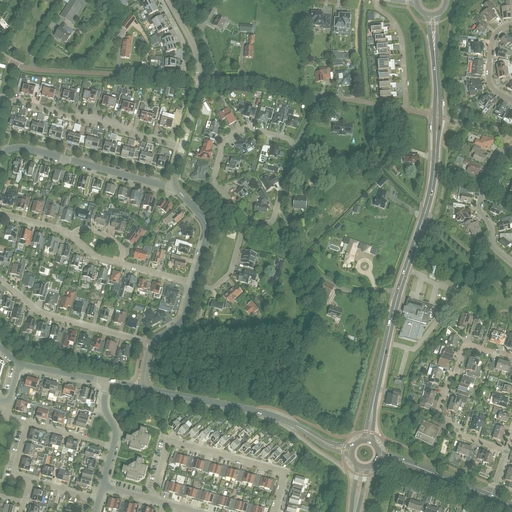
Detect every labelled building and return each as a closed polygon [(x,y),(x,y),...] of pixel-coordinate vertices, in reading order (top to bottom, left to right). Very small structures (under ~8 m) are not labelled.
[(81,6),(71,0),(65,0),(64,1),(68,4),(60,16),(70,23),(81,6)] [(146,10),(155,5),(151,0),(149,0),(146,2),(145,0),(142,0),(138,3),(141,8),(143,6),(146,10)] [(506,8),(502,8),(503,19),(511,18),(510,11),(511,11),(511,0),(506,2),(506,8)] [(487,10),(480,14),(484,20),(487,18),(489,22),(496,18),(491,10),(494,8),(489,1),(483,5),(487,10)] [(204,14),(209,16),(214,7),(210,4),(204,14)] [(148,20),(154,17),(153,14),(158,11),(155,5),(146,10),(148,14),(145,15),(148,20)] [(322,14),(319,14),(312,13),(312,16),(311,16),(310,16),(309,23),(314,23),(314,26),(327,26),(327,29),(330,29),(330,18),(325,17),(322,16),(322,14)] [(335,17),(334,33),(339,33),(342,33),(348,33),(348,29),(349,29),(349,24),(350,18),(351,18),(351,15),(348,15),(343,15),(340,15),(339,16),(339,17),(335,17)] [(155,28),(164,23),(161,17),(156,20),(154,17),(148,20),(151,26),(153,24),(155,28)] [(221,30),(225,21),(218,17),(213,25),(221,30)] [(484,22),(478,18),(476,17),(473,20),(477,23),(475,26),(477,27),(474,31),(477,33),(476,33),(477,34),(477,33),(479,35),(480,34),(481,33),(483,35),(484,35),(487,30),(487,29),(482,26),(484,22)] [(131,25),(127,21),(122,27),(126,30),(131,25)] [(158,38),(164,35),(162,32),(168,29),(164,23),(155,28),(157,32),(155,33),(158,38)] [(373,28),(371,28),(371,33),(373,33),(373,37),(385,37),(385,36),(384,36),(384,31),(381,31),(381,28),(381,24),(383,23),(373,24),(373,28)] [(66,42),(71,35),(65,31),(67,27),(63,24),(60,28),(54,36),(58,39),(59,37),(61,38),(61,39),(66,42)] [(252,25),(240,24),(239,31),(252,32),(252,31),(255,31),(256,24),(253,24),(252,25)] [(164,47),(174,44),(172,37),(166,39),(164,35),(158,38),(159,41),(160,44),(163,43),(164,47)] [(252,58),(254,37),(250,36),(249,45),(250,45),(249,47),(245,47),(245,57),(252,58)] [(130,54),(131,42),(132,38),(126,37),(126,41),(123,41),(122,54),(123,54),(122,58),(128,58),(129,54),(130,54)] [(385,37),(373,37),(373,38),(375,38),(375,42),(377,42),(377,46),(376,46),(388,45),(388,40),(386,40),(385,37)] [(509,39),(508,39),(506,37),(500,40),(505,47),(508,45),(509,47),(511,44),(511,40),(511,37),(509,38),(509,39)] [(481,55),(481,52),(482,52),(483,44),(475,43),(476,40),(468,39),(467,45),(467,47),(468,47),(468,54),(474,54),(481,55)] [(163,57),(170,58),(171,52),(176,50),(174,44),(164,47),(165,51),(163,52),(163,54),(163,57)] [(388,45),(376,46),(377,51),(379,51),(379,55),(390,54),(389,48),(387,49),(387,46),(388,46),(388,45)] [(499,51),(497,57),(505,59),(506,55),(511,56),(511,52),(506,50),(506,52),(499,51)] [(170,61),(170,58),(163,57),(155,57),(151,56),(151,60),(163,61),(163,67),(165,67),(169,67),(169,69),(172,69),(172,68),(176,68),(176,61),(170,61)] [(380,61),(378,62),(378,66),(388,66),(388,62),(390,62),(390,56),(379,57),(380,61)] [(472,68),(482,69),(483,62),(478,61),(478,58),(469,57),(468,62),(473,62),(472,68)] [(508,70),(508,67),(509,67),(508,64),(509,61),(503,60),(503,65),(496,66),(497,72),(508,70)] [(388,66),(378,66),(378,71),(380,71),(381,75),(379,75),(391,74),(391,69),(389,69),(388,66)] [(316,79),(316,82),(326,82),(325,79),(330,78),(329,68),(321,68),(321,72),(316,73),(316,75),(315,76),(315,77),(315,78),(316,79)] [(482,76),(482,69),(472,68),(471,73),(467,73),(466,77),(470,78),(477,78),(477,75),(482,76)] [(510,74),(509,74),(508,70),(497,72),(498,78),(504,77),(506,81),(511,79),(510,76),(510,74)] [(336,73),(337,83),(343,82),(343,86),(350,85),(350,82),(351,81),(351,80),(351,79),(350,79),(350,78),(349,75),(344,76),(343,72),(336,73)] [(391,74),(379,75),(379,80),(381,80),(381,84),(379,84),(392,83),(392,78),(389,78),(389,75),(391,75),(391,74)] [(27,96),(30,85),(26,84),(27,80),(22,79),(20,87),(23,87),(21,93),(26,95),(27,96)] [(474,81),(465,82),(466,86),(469,85),(470,95),(477,94),(476,91),(482,90),(481,83),(475,84),(474,81)] [(30,83),(30,85),(27,96),(28,96),(28,95),(33,97),(34,91),(37,91),(39,85),(30,83)] [(392,83),(379,84),(380,89),(382,89),(382,93),(380,93),(393,92),(392,87),(390,87),(390,84),(392,84),(392,83)] [(47,99),(50,88),(47,87),(47,85),(42,84),(40,90),(43,90),(42,96),(46,98),(47,99)] [(58,94),(59,88),(60,85),(57,85),(56,88),(54,87),(53,89),(50,88),(47,99),(48,99),(48,98),(53,100),(55,94),(58,94)] [(68,102),(70,91),(67,90),(68,86),(63,85),(61,93),(64,93),(62,99),(67,101),(66,101),(68,102)] [(78,97),(80,89),(81,86),(78,85),(77,88),(75,88),(75,90),(71,89),(70,91),(68,102),(69,102),(69,101),(73,103),(75,97),(78,97)] [(88,102),(91,92),(88,91),(88,88),(83,87),(81,93),(84,94),(83,100),(87,101),(87,102),(88,102)] [(91,92),(88,102),(89,103),(90,102),(94,103),(96,97),(99,98),(101,92),(95,90),(95,92),(91,92)] [(108,108),(111,97),(107,96),(108,92),(103,90),(101,98),(104,99),(102,105),(107,106),(107,107),(108,108)] [(393,92),(380,93),(380,98),(382,98),(383,101),(393,103),(393,96),(391,96),(390,93),(393,93),(393,92)] [(118,103),(120,97),(120,95),(112,93),(111,97),(108,108),(109,108),(109,107),(114,108),(115,102),(118,103)] [(483,96),(478,102),(481,105),(482,104),(485,106),(484,107),(486,109),(488,110),(494,104),(491,102),(494,99),(491,96),(490,97),(489,96),(489,95),(488,94),(484,98),(483,96)] [(126,101),(127,99),(127,97),(122,96),(120,105),(122,106),(121,110),(126,112),(127,113),(130,102),(126,101)] [(130,102),(127,113),(128,113),(128,112),(133,114),(135,108),(137,108),(139,102),(134,101),(133,103),(130,102)] [(498,116),(500,117),(502,119),(506,113),(503,111),(507,105),(500,101),(497,107),(495,107),(493,110),(499,113),(497,115),(498,116)] [(145,123),(148,112),(145,111),(145,107),(144,107),(144,105),(141,104),(138,114),(141,115),(140,121),(144,122),(144,123),(145,123)] [(237,108),(238,109),(238,110),(238,112),(243,114),(243,115),(245,116),(245,117),(249,118),(250,115),(254,116),(256,110),(251,109),(252,106),(246,104),(245,107),(242,106),(242,107),(239,106),(238,107),(237,108)] [(264,113),(260,111),(258,120),(266,122),(267,119),(271,120),(274,110),(265,107),(264,113)] [(156,119),(159,108),(157,108),(156,108),(155,108),(154,108),(153,109),(153,110),(152,111),(149,110),(148,112),(145,123),(146,123),(151,124),(153,118),(156,119)] [(169,115),(165,114),(166,111),(166,110),(165,109),(165,108),(164,108),(163,108),(162,108),(161,108),(158,119),(161,120),(160,126),(164,127),(164,128),(165,128),(169,115)] [(228,108),(218,113),(222,121),(224,119),(225,120),(226,120),(229,125),(236,121),(232,114),(231,114),(228,108)] [(275,113),(272,123),(279,125),(279,123),(283,123),(286,110),(280,109),(277,108),(275,113)] [(21,109),(19,115),(18,115),(17,118),(12,117),(10,125),(13,126),(12,128),(18,129),(21,119),(22,116),(24,110),(21,109)] [(294,112),(287,110),(285,118),(288,119),(287,125),(296,128),(298,119),(293,117),(294,112)] [(182,115),(174,113),(172,116),(169,115),(165,128),(166,129),(166,128),(171,129),(173,123),(176,124),(176,123),(180,124),(182,115)] [(39,124),(36,134),(42,136),(43,133),(46,134),(48,127),(43,126),(44,122),(43,122),(43,120),(45,116),(42,115),(40,121),(39,124)] [(28,129),(30,121),(30,122),(21,119),(18,129),(24,131),(25,128),(28,129)] [(54,139),(60,120),(57,119),(55,125),(52,124),(52,127),(51,128),(48,127),(46,134),(49,134),(49,138),(54,139)] [(61,127),(63,121),(60,120),(54,139),(60,141),(61,138),(64,139),(67,131),(63,130),(64,128),(61,127)] [(36,134),(39,124),(33,123),(34,122),(30,121),(28,129),(31,130),(30,133),(36,134)] [(333,124),(333,126),(333,132),(339,132),(339,134),(345,135),(345,133),(352,134),(352,126),(346,125),(346,123),(340,122),(340,124),(333,124)] [(202,136),(205,137),(210,138),(212,133),(216,135),(217,131),(218,124),(212,123),(210,127),(211,127),(210,130),(207,129),(207,132),(204,131),(202,136)] [(73,144),(75,134),(66,132),(67,131),(64,139),(68,139),(67,143),(73,144)] [(83,143),(84,137),(75,134),(73,144),(79,146),(79,143),(83,143)] [(116,142),(115,141),(117,136),(114,135),(112,141),(113,141),(112,144),(109,154),(115,156),(116,153),(119,153),(121,146),(120,147),(115,145),(116,145),(116,144),(116,143),(116,142)] [(91,149),(93,139),(84,137),(83,143),(86,144),(85,147),(91,149)] [(475,144),(474,147),(480,150),(481,147),(489,150),(491,144),(491,143),(492,140),(486,137),(485,138),(483,137),(480,143),(476,141),(474,144),(475,144)] [(101,148),(102,142),(93,139),(91,149),(97,151),(97,148),(101,148)] [(238,143),(235,145),(238,149),(242,156),(247,152),(248,153),(253,150),(251,147),(255,144),(255,143),(255,142),(255,141),(254,140),(253,140),(252,139),(248,141),(246,139),(238,143)] [(202,149),(201,154),(197,153),(195,157),(202,159),(202,158),(210,160),(212,152),(209,151),(211,143),(205,141),(204,147),(205,147),(204,149),(202,149)] [(109,154),(112,144),(102,142),(101,148),(104,149),(103,152),(109,154)] [(145,164),(148,154),(149,151),(150,145),(147,144),(146,150),(144,153),(139,152),(137,158),(140,159),(139,162),(145,164)] [(263,146),(261,155),(265,157),(266,157),(266,155),(268,155),(268,156),(276,158),(277,156),(278,151),(279,147),(271,145),(270,149),(268,149),(268,147),(263,146)] [(127,159),(130,149),(124,148),(124,146),(121,146),(119,153),(122,154),(121,157),(127,159)] [(473,159),(483,163),(485,157),(479,154),(481,151),(473,148),(471,153),(475,155),(473,159)] [(137,158),(139,152),(130,149),(127,159),(133,161),(134,157),(137,158)] [(155,163),(157,157),(148,154),(145,164),(151,166),(152,162),(155,163)] [(408,163),(419,163),(420,159),(418,159),(419,156),(413,156),(413,155),(408,155),(408,156),(404,156),(403,162),(408,162),(408,163)] [(169,160),(166,159),(157,157),(155,163),(158,164),(157,167),(163,169),(164,168),(167,169),(169,160)] [(227,163),(225,171),(234,173),(235,168),(238,169),(241,160),(232,158),(230,163),(227,163)] [(473,162),(466,159),(464,163),(470,165),(467,171),(477,176),(480,169),(472,165),(473,162)] [(16,163),(14,163),(13,166),(15,167),(13,173),(18,174),(17,177),(15,183),(19,184),(22,174),(23,169),(20,168),(22,161),(17,160),(16,163)] [(195,180),(198,178),(203,180),(204,179),(208,165),(198,162),(195,174),(192,175),(191,178),(193,180),(195,180)] [(30,167),(26,166),(25,171),(29,172),(28,175),(32,176),(33,173),(34,173),(35,169),(34,168),(35,165),(31,164),(30,167)] [(38,179),(39,176),(39,175),(41,176),(42,176),(42,177),(43,177),(44,177),(45,177),(48,177),(50,169),(48,168),(46,167),(46,166),(45,168),(41,167),(41,168),(38,167),(34,184),(36,184),(38,182),(39,179),(38,179)] [(400,173),(394,167),(391,170),(397,176),(400,173)] [(55,171),(54,174),(53,174),(52,177),(53,178),(52,182),(62,184),(64,177),(60,176),(61,172),(55,171)] [(73,187),(76,179),(76,176),(73,175),(73,176),(71,176),(71,175),(67,174),(64,184),(73,187)] [(268,191),(274,187),(272,184),(273,184),(274,184),(278,182),(275,176),(269,179),(268,178),(262,181),(268,191)] [(380,187),(387,180),(383,176),(376,183),(380,187)] [(81,178),(79,177),(78,181),(80,182),(78,188),(84,190),(85,190),(84,196),(87,197),(87,194),(88,191),(87,190),(90,183),(86,182),(87,179),(81,178)] [(245,187),(248,184),(251,182),(246,177),(238,184),(241,187),(235,193),(240,199),(247,192),(246,190),(246,189),(246,188),(245,187)] [(90,195),(92,188),(94,188),(95,189),(95,190),(96,190),(97,190),(98,190),(99,190),(101,190),(103,183),(101,183),(99,181),(98,181),(98,182),(94,181),(93,185),(90,184),(88,191),(87,194),(90,195)] [(110,185),(110,186),(108,185),(105,193),(114,195),(116,187),(113,186),(114,185),(110,185)] [(129,198),(130,194),(127,193),(127,190),(120,188),(118,198),(125,200),(125,197),(129,198)] [(470,204),(471,200),(472,196),(466,194),(466,190),(460,188),(458,197),(458,200),(458,201),(470,204)] [(7,190),(6,195),(6,196),(2,195),(0,201),(4,202),(3,205),(10,206),(11,202),(12,202),(13,202),(13,201),(13,200),(12,199),(13,196),(16,197),(17,192),(7,190)] [(376,198),(374,205),(384,209),(387,202),(383,201),(386,192),(380,190),(377,199),(376,198)] [(267,200),(266,197),(262,191),(258,193),(261,199),(259,200),(258,204),(256,203),(255,206),(254,207),(255,209),(254,211),(262,213),(262,212),(266,213),(267,211),(268,210),(267,209),(268,207),(262,205),(263,202),(267,200)] [(142,197),(138,196),(139,193),(133,192),(131,200),(133,201),(132,205),(139,207),(142,197)] [(156,200),(153,199),(153,197),(146,195),(143,206),(147,207),(146,209),(147,210),(148,210),(148,212),(152,213),(156,200)] [(17,208),(18,209),(18,210),(22,211),(22,210),(23,210),(25,204),(28,205),(29,200),(30,199),(23,197),(22,201),(16,199),(16,200),(15,204),(18,205),(17,208)] [(305,209),(306,200),(307,197),(294,197),(293,208),(305,209)] [(61,204),(61,206),(59,212),(63,214),(61,220),(70,223),(72,213),(65,210),(66,206),(67,200),(63,199),(61,204)] [(47,200),(45,208),(48,209),(46,216),(54,218),(56,208),(53,207),(54,202),(47,200)] [(162,200),(161,202),(157,207),(160,209),(166,213),(172,205),(166,201),(165,202),(162,200)] [(40,203),(35,202),(32,212),(37,213),(36,214),(38,214),(41,214),(44,202),(41,201),(40,203)] [(78,209),(76,217),(77,217),(77,219),(80,220),(81,218),(87,220),(88,219),(89,215),(92,216),(95,208),(95,205),(89,203),(89,207),(90,207),(89,212),(87,212),(78,209)] [(453,203),(453,208),(456,208),(455,220),(463,221),(464,218),(470,218),(470,210),(464,210),(465,206),(453,203)] [(493,206),(490,212),(499,216),(501,212),(504,213),(506,208),(500,205),(498,208),(493,206)] [(113,210),(112,209),(110,209),(109,213),(105,213),(105,215),(100,213),(100,216),(97,215),(95,222),(105,225),(106,221),(110,222),(111,216),(112,212),(113,210)] [(175,225),(176,224),(184,217),(179,212),(176,215),(175,214),(173,216),(171,213),(165,219),(169,224),(171,223),(173,225),(175,225)] [(121,219),(129,221),(130,215),(123,213),(121,219)] [(505,222),(498,224),(500,231),(510,229),(509,224),(511,223),(511,221),(511,218),(511,216),(504,218),(505,222)] [(117,228),(116,231),(123,233),(126,223),(119,221),(119,222),(113,220),(111,227),(117,228)] [(472,220),(465,223),(468,230),(470,229),(472,235),(481,232),(477,222),(474,224),(472,220)] [(183,231),(182,236),(193,236),(193,234),(194,233),(194,232),(193,231),(193,229),(189,229),(183,223),(179,227),(183,231)] [(18,232),(15,231),(15,228),(8,226),(7,231),(6,231),(5,236),(9,237),(8,241),(15,243),(18,232)] [(146,232),(140,227),(136,232),(131,228),(128,232),(130,234),(126,240),(131,244),(135,239),(138,241),(142,235),(143,236),(146,232)] [(32,233),(29,232),(23,230),(20,239),(24,241),(24,244),(29,245),(32,233)] [(501,240),(499,243),(506,248),(509,245),(509,243),(509,242),(510,240),(511,240),(511,233),(500,234),(500,240),(501,240)] [(45,239),(42,239),(43,236),(36,234),(34,243),(38,245),(37,248),(42,250),(45,239)] [(58,245),(55,244),(57,239),(50,238),(47,248),(51,249),(50,253),(55,254),(58,245)] [(345,244),(341,253),(345,255),(344,261),(345,262),(346,263),(347,264),(349,264),(350,263),(350,261),(353,261),(354,256),(357,248),(359,248),(360,244),(360,243),(350,239),(350,240),(345,238),(343,243),(345,244)] [(176,240),(175,246),(178,247),(178,248),(180,249),(179,252),(188,254),(188,252),(189,251),(190,249),(189,249),(190,248),(182,246),(183,242),(176,240)] [(60,264),(61,258),(64,259),(65,258),(65,257),(68,258),(71,249),(67,247),(67,246),(64,245),(63,250),(59,249),(55,263),(60,264)] [(136,250),(134,257),(145,260),(146,255),(150,256),(152,247),(148,246),(148,247),(147,247),(146,247),(145,247),(144,248),(143,249),(143,252),(136,250)] [(154,253),(152,262),(153,263),(152,264),(153,264),(156,265),(157,264),(158,264),(159,260),(162,261),(163,258),(165,252),(159,250),(159,249),(153,247),(152,252),(154,253)] [(2,254),(0,260),(0,262),(4,263),(4,262),(9,264),(11,257),(13,251),(7,250),(5,255),(2,254)] [(253,264),(254,260),(255,260),(256,256),(255,255),(255,254),(246,251),(243,263),(245,264),(244,267),(252,269),(254,264),(253,264)] [(81,257),(74,255),(71,266),(73,266),(75,270),(82,272),(84,265),(80,264),(79,263),(81,257)] [(179,257),(172,255),(171,258),(172,259),(171,262),(175,264),(175,266),(184,269),(186,262),(178,260),(179,257)] [(20,266),(13,265),(11,274),(17,276),(16,277),(17,279),(22,280),(27,261),(22,259),(21,264),(20,266)] [(88,270),(85,269),(83,276),(91,279),(91,280),(94,281),(96,274),(93,273),(95,267),(89,266),(88,270)] [(100,284),(104,285),(102,291),(105,292),(107,286),(109,278),(106,277),(108,271),(107,270),(105,269),(104,270),(101,269),(98,279),(101,280),(100,283),(100,284)] [(257,274),(254,273),(247,271),(246,275),(244,276),(239,274),(238,281),(248,284),(248,282),(252,280),(255,281),(257,274)] [(113,290),(119,292),(120,288),(122,282),(118,281),(120,274),(119,273),(117,272),(116,273),(114,272),(111,282),(110,285),(113,286),(115,286),(113,290)] [(31,275),(25,273),(22,285),(26,285),(25,287),(31,288),(34,279),(30,278),(31,275)] [(121,289),(118,298),(121,299),(124,290),(125,287),(133,289),(136,278),(132,277),(132,276),(129,275),(129,276),(128,276),(127,279),(126,284),(122,283),(121,289)] [(146,281),(140,279),(137,289),(138,289),(140,292),(148,294),(149,290),(150,288),(151,284),(146,283),(146,281)] [(329,296),(334,287),(325,282),(320,291),(329,296)] [(160,299),(162,293),(158,292),(159,288),(160,285),(159,284),(157,283),(156,284),(153,283),(151,292),(154,293),(153,297),(160,299)] [(48,288),(49,285),(48,284),(46,285),(45,287),(37,285),(34,295),(43,297),(43,296),(46,296),(48,288)] [(166,297),(166,298),(166,299),(169,301),(168,305),(170,305),(169,305),(171,306),(171,305),(174,306),(178,291),(170,289),(170,288),(166,287),(163,296),(166,297)] [(234,290),(233,289),(224,296),(230,303),(233,301),(234,301),(235,301),(236,301),(236,300),(236,299),(236,298),(242,292),(237,287),(234,290)] [(67,310),(68,306),(71,307),(72,305),(74,297),(75,293),(75,292),(69,290),(69,291),(68,296),(67,299),(62,298),(59,308),(67,310)] [(60,294),(53,292),(49,291),(48,295),(46,304),(49,305),(49,306),(51,307),(52,306),(53,306),(55,300),(58,301),(60,294)] [(10,319),(12,313),(13,308),(9,306),(11,301),(10,300),(10,299),(7,299),(6,299),(5,299),(5,300),(3,300),(2,306),(3,307),(5,308),(4,311),(9,312),(7,318),(10,319)] [(209,320),(212,309),(222,311),(224,305),(214,302),(215,300),(210,299),(204,318),(209,320)] [(426,305),(426,304),(419,302),(418,303),(408,300),(406,308),(404,308),(403,313),(404,313),(403,320),(404,320),(401,333),(400,333),(400,334),(399,337),(402,338),(403,338),(415,341),(416,339),(417,336),(421,337),(424,326),(427,327),(429,319),(428,319),(430,312),(432,312),(433,307),(426,305)] [(82,304),(77,303),(74,312),(77,313),(77,314),(81,315),(83,307),(86,308),(88,302),(83,301),(82,304)] [(90,307),(87,316),(93,317),(96,308),(100,309),(101,302),(98,301),(97,305),(95,304),(94,308),(90,307)] [(168,308),(165,307),(166,304),(164,302),(161,301),(159,309),(167,312),(168,308)] [(249,307),(245,310),(250,315),(253,312),(254,313),(259,309),(252,301),(247,306),(249,307)] [(330,307),(328,315),(340,319),(342,311),(330,307)] [(22,310),(16,308),(13,319),(16,319),(14,325),(21,327),(23,319),(20,318),(22,310)] [(113,310),(108,308),(106,309),(106,311),(103,310),(100,319),(107,321),(108,315),(112,316),(113,310)] [(154,317),(154,316),(151,311),(145,314),(148,319),(143,322),(146,328),(150,326),(149,325),(151,324),(152,325),(153,326),(155,324),(155,323),(158,322),(159,322),(160,320),(161,320),(161,319),(166,316),(164,312),(160,311),(157,312),(157,314),(158,315),(154,317)] [(120,325),(121,323),(124,324),(127,314),(121,312),(119,316),(116,315),(114,323),(116,324),(116,325),(119,326),(120,325)] [(129,318),(126,327),(129,327),(130,327),(136,329),(138,322),(141,323),(142,316),(137,314),(136,320),(129,318)] [(470,325),(471,322),(473,318),(462,314),(459,325),(466,327),(467,324),(470,325)] [(37,326),(35,325),(36,322),(29,320),(27,329),(24,328),(23,332),(28,334),(29,331),(33,332),(33,331),(36,331),(37,326)] [(475,320),(472,328),(475,329),(473,336),(481,338),(484,328),(478,326),(480,321),(475,320)] [(50,327),(46,326),(47,325),(40,323),(39,327),(38,327),(36,336),(40,337),(47,339),(50,327)] [(60,329),(59,328),(59,327),(57,327),(56,328),(53,327),(52,331),(51,330),(50,335),(54,336),(53,341),(60,342),(62,334),(59,333),(60,329)] [(447,330),(446,334),(448,334),(448,336),(450,336),(447,344),(456,347),(459,338),(456,337),(454,336),(457,333),(449,327),(447,329),(447,330)] [(493,330),(490,341),(499,345),(500,342),(504,343),(507,332),(505,331),(504,333),(493,330)] [(68,335),(65,334),(62,345),(68,347),(69,342),(74,343),(76,333),(73,332),(72,331),(71,331),(70,331),(69,331),(68,335)] [(78,341),(77,346),(82,347),(81,349),(87,351),(89,344),(90,340),(87,339),(88,336),(87,336),(87,335),(85,334),(84,335),(82,335),(80,342),(78,341)] [(101,340),(101,339),(98,338),(97,339),(95,338),(94,343),(92,344),(91,346),(93,347),(92,348),(96,349),(95,352),(101,353),(103,347),(100,346),(101,340)] [(117,344),(114,343),(107,342),(105,351),(108,352),(107,356),(113,358),(117,344)] [(118,348),(117,353),(115,360),(121,362),(123,357),(128,358),(130,354),(128,354),(130,348),(127,347),(127,346),(124,345),(124,346),(122,346),(121,349),(118,348)] [(450,359),(452,360),(454,353),(451,353),(452,349),(445,347),(442,356),(450,359)] [(442,356),(441,356),(438,365),(445,367),(446,364),(448,365),(450,359),(442,356)] [(468,364),(477,367),(479,361),(470,358),(468,364)] [(502,371),(504,362),(498,360),(497,366),(491,364),(489,371),(492,372),(494,368),(502,371)] [(504,362),(502,371),(508,373),(506,377),(510,378),(511,371),(511,370),(509,370),(511,364),(504,362)] [(437,366),(431,364),(429,364),(427,368),(429,368),(429,370),(433,371),(431,376),(440,379),(442,372),(436,370),(437,366)] [(475,373),(477,367),(468,364),(466,370),(473,372),(472,376),(479,378),(480,374),(475,373)] [(438,385),(440,379),(431,376),(430,381),(426,379),(425,382),(419,380),(418,383),(425,385),(430,387),(432,383),(438,385)] [(461,382),(460,384),(468,387),(469,387),(470,384),(473,385),(475,379),(467,376),(465,379),(462,378),(462,379),(461,378),(460,382),(461,382)] [(30,390),(33,379),(33,377),(30,377),(29,378),(27,377),(26,383),(20,382),(18,388),(21,389),(22,388),(30,390)] [(30,389),(33,390),(33,391),(38,393),(40,387),(37,386),(39,380),(33,379),(30,390),(30,389)] [(52,383),(50,382),(50,381),(47,380),(47,381),(46,381),(45,388),(41,387),(40,393),(45,394),(46,393),(47,390),(50,391),(52,383)] [(502,393),(502,392),(509,395),(511,388),(506,386),(507,383),(499,380),(497,386),(500,387),(498,392),(502,393)] [(58,384),(57,383),(55,382),(54,383),(52,383),(50,391),(53,392),(52,394),(55,395),(54,397),(58,398),(60,392),(56,391),(58,384)] [(460,384),(459,384),(457,390),(461,391),(459,395),(468,397),(470,391),(467,390),(468,387),(460,384)] [(68,397),(68,396),(71,386),(69,385),(68,386),(65,385),(64,392),(61,391),(59,397),(62,398),(62,397),(64,397),(64,396),(68,397)] [(431,388),(430,387),(425,385),(423,391),(426,393),(425,397),(433,400),(435,394),(430,392),(431,388)] [(71,398),(73,399),(72,401),(75,402),(77,396),(74,395),(76,388),(73,388),(73,386),(71,386),(68,396),(72,397),(71,398)] [(87,400),(89,390),(84,389),(82,395),(79,394),(77,400),(80,401),(81,400),(83,401),(83,398),(87,399),(87,400)] [(89,390),(87,400),(90,401),(90,403),(94,404),(95,398),(94,398),(95,393),(89,391),(90,390),(89,390)] [(393,407),(393,406),(395,407),(397,395),(400,396),(401,392),(393,390),(393,395),(394,395),(393,396),(388,395),(386,405),(390,406),(390,407),(393,407)] [(489,403),(493,404),(505,408),(508,401),(504,399),(505,396),(493,392),(489,403)] [(450,404),(461,408),(462,403),(464,404),(466,403),(466,401),(468,402),(469,399),(460,396),(459,400),(452,398),(450,404)] [(431,406),(433,400),(425,397),(423,402),(420,400),(418,406),(425,409),(426,404),(431,406)] [(27,409),(28,404),(30,405),(31,401),(25,400),(24,403),(18,401),(17,403),(16,402),(15,405),(16,406),(24,408),(27,409)] [(41,419),(44,407),(41,406),(40,405),(36,404),(36,406),(35,410),(38,411),(36,417),(41,419)] [(461,408),(450,404),(448,410),(454,412),(454,413),(459,415),(460,411),(458,411),(459,407),(461,408)] [(52,413),(53,409),(53,407),(50,406),(49,408),(44,407),(41,419),(46,420),(49,412),(52,413)] [(494,407),(492,413),(499,415),(497,420),(507,423),(509,416),(500,412),(501,409),(494,407)] [(58,423),(60,415),(61,412),(56,411),(56,410),(53,409),(52,413),(51,414),(54,415),(53,422),(58,423)] [(87,423),(86,423),(87,423),(89,417),(83,415),(84,412),(78,410),(77,416),(79,416),(78,420),(87,423)] [(474,419),(471,430),(478,432),(481,422),(485,423),(487,417),(480,415),(478,421),(474,419)] [(186,424),(189,420),(187,418),(180,424),(176,420),(170,427),(174,431),(177,428),(179,430),(185,424),(186,424)] [(78,420),(76,424),(74,424),(73,426),(85,429),(86,423),(87,423),(78,420)] [(431,446),(434,441),(440,428),(423,420),(414,438),(431,446)] [(494,432),(503,435),(505,429),(501,428),(503,424),(494,422),(493,425),(496,426),(494,432)] [(189,428),(185,424),(179,430),(179,431),(183,435),(186,432),(188,434),(189,434),(195,428),(195,427),(192,425),(189,428)] [(205,430),(202,428),(199,431),(195,427),(195,428),(189,434),(193,438),(196,435),(198,437),(199,436),(205,430)] [(127,436),(125,442),(131,443),(129,449),(140,452),(142,446),(147,448),(150,436),(145,435),(146,429),(141,428),(139,433),(138,432),(132,436),(132,437),(127,436)] [(215,433),(213,432),(212,431),(209,434),(205,430),(199,436),(203,440),(206,437),(208,440),(209,439),(215,433)] [(225,436),(222,433),(219,436),(215,432),(215,433),(209,439),(213,443),(216,440),(218,443),(219,442),(225,436)] [(501,441),(503,435),(494,432),(492,438),(501,441)] [(42,438),(38,438),(30,435),(28,440),(34,442),(34,444),(40,446),(40,444),(42,438)] [(58,437),(56,437),(56,436),(54,435),(53,436),(51,442),(48,441),(48,444),(47,447),(52,449),(52,445),(55,446),(58,437)] [(219,442),(223,446),(226,443),(228,445),(235,439),(232,436),(229,439),(225,435),(225,436),(219,442)] [(239,450),(240,449),(246,443),(247,442),(250,439),(247,435),(242,439),(244,440),(241,443),(237,440),(230,446),(234,450),(237,447),(239,450)] [(63,439),(63,438),(62,437),(60,437),(59,438),(58,437),(55,446),(59,447),(57,451),(62,452),(64,445),(61,445),(63,439)] [(71,450),(73,441),(68,440),(65,452),(67,452),(68,449),(71,450)] [(256,446),(254,443),(251,446),(247,442),(246,443),(240,449),(244,453),(247,450),(249,453),(250,452),(256,446)] [(465,446),(463,445),(464,445),(463,444),(460,443),(459,444),(457,451),(452,450),(448,462),(453,463),(455,455),(458,456),(459,454),(462,455),(465,446)] [(44,447),(40,446),(34,444),(33,446),(27,444),(26,450),(34,452),(35,449),(37,449),(38,449),(43,450),(44,447)] [(266,448),(264,446),(261,449),(257,445),(256,446),(250,452),(254,456),(257,453),(259,455),(260,455),(260,454),(266,448)] [(279,448),(277,446),(271,452),(267,448),(266,448),(260,454),(260,455),(264,459),(267,456),(269,458),(270,457),(278,450),(279,448)] [(472,461),(473,456),(469,455),(471,448),(465,446),(462,455),(465,456),(464,459),(467,460),(467,462),(471,463),(472,461)] [(81,455),(85,456),(89,457),(92,457),(93,458),(94,455),(98,456),(99,455),(100,455),(101,452),(100,451),(100,449),(91,447),(91,450),(86,449),(85,453),(82,452),(81,455)] [(286,454),(284,451),(283,452),(281,454),(278,450),(270,457),(274,461),(277,458),(279,461),(280,460),(286,454)] [(486,454),(486,453),(480,451),(479,454),(475,452),(473,456),(472,461),(479,463),(480,460),(483,461),(486,454)] [(180,465),(182,457),(179,456),(179,454),(174,452),(171,464),(175,464),(180,465)] [(280,460),(284,464),(287,461),(290,464),(296,457),(294,454),(291,457),(287,453),(286,454),(280,460)] [(492,456),(486,454),(483,461),(483,462),(486,463),(485,467),(491,469),(494,460),(491,459),(492,456)] [(92,457),(89,457),(85,456),(84,462),(86,462),(86,463),(89,464),(88,467),(88,469),(91,470),(93,471),(94,469),(95,469),(97,463),(91,461),(92,457)] [(188,468),(191,457),(186,456),(185,457),(182,457),(180,465),(185,466),(185,467),(188,468)] [(197,470),(199,461),(196,460),(196,459),(191,457),(188,468),(191,469),(192,468),(197,470)] [(123,466),(122,472),(127,474),(126,479),(137,482),(139,477),(144,478),(147,467),(142,466),(143,460),(137,458),(136,463),(135,463),(129,466),(128,468),(123,466)] [(205,473),(208,462),(203,460),(202,462),(199,461),(197,470),(202,471),(202,472),(205,473)] [(213,474),(216,466),(213,465),(213,463),(208,462),(205,473),(208,474),(208,473),(213,474)] [(222,477),(225,466),(219,465),(219,467),(216,466),(213,474),(219,476),(219,477),(222,477)] [(230,479),(233,470),(229,469),(230,468),(225,466),(222,477),(225,478),(225,477),(230,479)] [(88,469),(87,469),(80,467),(79,473),(83,474),(82,478),(92,480),(93,474),(90,473),(91,470),(88,469)] [(65,472),(62,481),(68,482),(69,476),(72,477),(74,470),(71,469),(70,471),(68,471),(68,473),(65,472)] [(238,482),(241,471),(236,469),(236,471),(233,470),(230,479),(235,480),(235,481),(238,482)] [(247,483),(249,475),(246,474),(247,472),(241,471),(238,482),(242,483),(242,482),(247,483)] [(255,487),(258,475),(253,474),(253,476),(249,475),(247,483),(252,485),(252,486),(255,487)] [(264,488),(266,479),(263,479),(263,477),(258,475),(255,487),(259,487),(264,488)] [(303,488),(302,488),(307,489),(308,485),(303,484),(305,479),(296,476),(295,482),(293,481),(292,485),(294,485),(303,488)] [(75,486),(82,488),(86,489),(87,485),(90,486),(92,480),(82,478),(81,480),(77,479),(75,486)] [(266,479),(264,488),(269,489),(269,490),(272,491),(275,480),(270,479),(269,480),(266,479)] [(167,481),(164,492),(169,494),(170,492),(173,493),(175,485),(170,483),(170,482),(167,481)] [(175,485),(173,493),(176,494),(176,496),(181,497),(184,486),(180,485),(180,486),(175,485)] [(301,493),(302,488),(303,488),(294,485),(292,491),(290,490),(290,493),(304,497),(305,494),(301,493)] [(184,486),(181,497),(186,498),(186,497),(190,498),(192,489),(187,488),(187,487),(184,486)] [(192,489),(190,498),(193,499),(192,500),(198,502),(201,491),(197,490),(197,491),(192,489)] [(201,491),(198,502),(203,503),(203,501),(206,502),(209,494),(204,492),(204,491),(201,491)] [(303,501),(304,497),(290,493),(289,497),(290,497),(289,502),(289,503),(298,505),(299,500),(303,501)] [(209,494),(206,502),(210,503),(209,505),(214,506),(217,495),(214,494),(214,495),(209,494)] [(41,503),(43,498),(34,495),(32,501),(39,503),(38,505),(44,507),(47,508),(48,505),(41,503)] [(217,495),(214,506),(219,508),(220,506),(223,507),(225,498),(220,497),(221,496),(217,495)] [(431,511),(433,508),(430,507),(431,504),(431,503),(430,503),(431,498),(432,496),(428,495),(427,497),(425,504),(427,505),(424,511),(431,511)] [(399,497),(396,505),(402,507),(405,499),(399,497)] [(225,498),(223,507),(226,508),(226,509),(231,511),(234,500),(231,499),(231,500),(225,498)] [(113,510),(115,500),(115,501),(109,499),(106,511),(108,511),(109,509),(113,510)] [(121,511),(122,510),(119,509),(121,502),(115,500),(113,510),(113,509),(117,510),(116,511),(121,511)] [(234,500),(231,511),(235,511),(236,511),(237,511),(240,511),(242,503),(237,502),(237,501),(234,500)] [(242,503),(240,511),(242,511),(248,511),(251,504),(248,503),(248,502),(244,500),(243,503),(242,503)] [(413,510),(416,502),(410,500),(407,508),(413,510)] [(289,503),(289,502),(287,502),(286,505),(288,506),(287,511),(289,511),(295,511),(297,508),(301,509),(302,506),(298,505),(289,503)] [(416,502),(413,510),(418,511),(419,511),(422,504),(416,502)]
